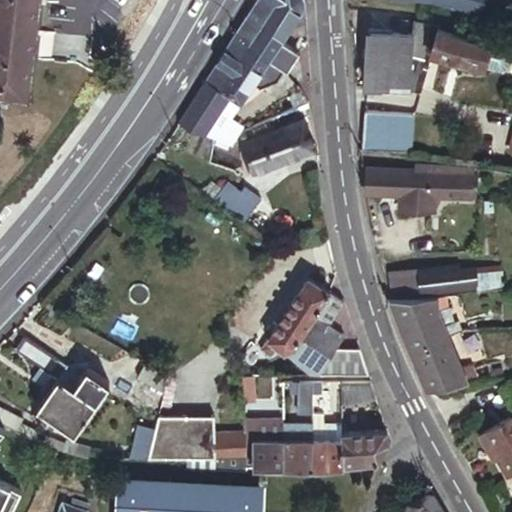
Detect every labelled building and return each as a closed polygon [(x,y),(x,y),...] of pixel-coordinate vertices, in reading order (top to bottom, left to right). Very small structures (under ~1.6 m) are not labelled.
[(0,0),(0,84),(37,89),(43,33),(46,0),(0,0)] [(255,0),(236,31),(250,39),(248,44),(269,57),(282,39),(305,4),(304,0),(255,0)] [(409,0),(434,2),(480,18),(486,0),(409,0)] [(410,21),(409,36),(410,36),(408,91),(407,91),(407,93),(416,94),(430,52),(438,28),(438,27),(410,21)] [(484,69),(491,45),(438,28),(430,52),(484,69)] [(250,39),(236,31),(207,77),(207,78),(228,92),(241,100),(255,79),(269,57),(248,44),(250,39)] [(409,36),(366,35),(365,91),(407,91),(408,91),(410,36),(409,36)] [(282,39),(269,57),(281,71),(285,71),(298,51),(282,39)] [(281,71),(269,57),(255,79),(262,83),(275,82),(281,71)] [(228,92),(207,78),(181,119),(181,120),(191,129),(202,133),(228,92)] [(241,100),(228,92),(202,133),(232,145),(239,133),(226,124),(241,100)] [(365,115),(363,147),(414,150),(416,118),(365,115)] [(303,122),(241,146),(252,175),(314,151),(303,122)] [(435,197),(470,198),(471,176),(444,174),(444,167),(417,165),(416,173),(368,170),(367,193),(402,195),(401,207),(434,209),(435,197)] [(228,183),(215,201),(245,222),(258,203),(228,183)] [(503,266),(390,274),(391,299),(439,296),(504,292),(503,266)] [(336,348),(344,335),(329,326),(344,302),(308,279),(269,340),(268,342),(276,348),(311,376),(319,374),(336,348)] [(388,299),(410,353),(451,335),(440,308),(439,296),(391,299),(388,299)] [(410,353),(426,392),(469,383),(451,335),(410,353)] [(55,373),(63,360),(30,336),(21,350),(42,365),(55,373)] [(269,358),(276,348),(268,342),(269,340),(267,339),(259,351),(269,358)] [(369,377),(360,347),(336,348),(319,374),(317,378),(359,378),(369,377)] [(68,364),(63,360),(55,373),(60,376),(68,364)] [(144,362),(137,375),(165,390),(168,376),(144,362)] [(76,433),(110,383),(89,367),(81,378),(80,373),(68,364),(60,376),(40,407),(76,433)] [(55,373),(42,365),(34,378),(47,386),(55,373)] [(258,369),(258,378),(273,376),(269,368),(268,366),(265,365),(263,365),(260,366),(258,369)] [(256,419),(253,378),(242,378),(245,420),(256,419)] [(376,398),(371,383),(363,385),(343,385),(343,404),(376,398)] [(313,415),(312,384),(299,384),(299,416),(313,415)] [(321,385),(312,384),(313,415),(314,443),(317,468),(346,466),(343,434),(343,424),(325,425),(324,416),(327,416),(327,396),(321,395),(321,385)] [(24,418),(0,406),(0,423),(4,426),(18,433),(24,418)] [(175,459),(214,459),(213,433),(212,419),(159,417),(155,430),(147,458),(175,458),(175,459)] [(511,417),(479,435),(494,461),(497,460),(506,476),(511,473),(511,417)] [(248,466),(287,467),(286,442),(285,422),(245,421),(245,432),(247,457),(224,459),(224,470),(247,471),(248,466)] [(0,511),(12,511),(22,489),(0,477),(0,431),(4,426),(0,423),(0,511)] [(138,425),(129,457),(139,458),(147,458),(155,430),(138,425)] [(393,444),(387,431),(343,434),(346,466),(380,463),(381,463),(393,444)] [(247,457),(245,432),(213,433),(214,459),(224,459),(247,457)] [(68,438),(66,450),(81,451),(83,439),(68,438)] [(104,442),(83,439),(81,451),(103,454),(104,442)] [(287,467),(317,468),(314,443),(286,442),(287,467)] [(122,480),(119,511),(257,511),(259,489),(122,480)] [(439,506),(433,496),(418,503),(422,511),(444,511),(441,505),(439,506)] [(88,511),(89,510),(87,509),(90,503),(73,498),(71,505),(64,502),(60,511),(88,511)]
